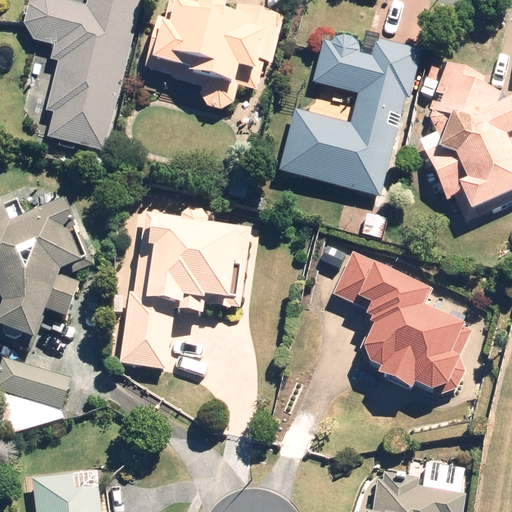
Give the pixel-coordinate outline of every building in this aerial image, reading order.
[(106,158),(142,0),(86,0),(84,11),(37,0),(27,43),(50,49),(46,65),(56,68),(45,117),(57,120),(51,143),(60,145),(58,156),(81,162),(83,153),(106,158)] [(275,72),(284,23),(260,18),(261,15),(197,2),(195,10),(166,4),(161,24),(155,23),(143,79),(170,85),(168,92),(200,99),(203,108),(210,114),(218,116),(225,115),(233,108),(236,97),(257,100),(262,70),(275,72)] [(381,205),(418,55),(377,45),(371,64),(359,60),(360,56),(359,50),(349,42),(338,42),(329,49),(323,47),(313,87),(357,98),(350,125),(293,112),(277,180),(381,205)] [(432,135),(422,162),(440,208),(449,204),(459,228),(511,206),(511,99),(497,106),(500,98),(486,94),(491,81),(446,67),(425,132),(432,135)] [(0,210),(0,346),(33,354),(44,324),(65,332),(81,289),(67,284),(90,273),(61,209),(26,224),(17,205),(1,213),(0,210)] [(189,223),(143,218),(134,298),(128,298),(120,374),(163,379),(169,321),(203,325),(204,311),(242,315),(250,241),(188,234),(189,223)] [(373,387),(407,401),(414,389),(418,398),(427,404),(437,404),(445,397),(457,368),(448,364),(462,332),(421,315),(429,294),(346,260),(328,302),(359,315),(355,325),(364,329),(356,349),(371,355),(364,373),(377,378),(373,387)] [(67,382),(0,364),(0,402),(1,403),(58,417),(67,382)] [(58,417),(1,403),(0,409),(0,445),(61,424),(58,417)] [(463,511),(465,498),(459,498),(461,467),(423,464),(421,493),(408,492),(408,485),(374,482),(371,511),(463,511)] [(99,511),(98,492),(77,495),(75,477),(31,483),(34,511),(99,511)]
